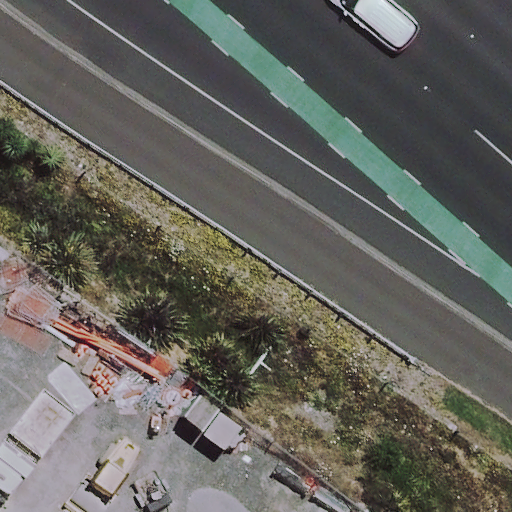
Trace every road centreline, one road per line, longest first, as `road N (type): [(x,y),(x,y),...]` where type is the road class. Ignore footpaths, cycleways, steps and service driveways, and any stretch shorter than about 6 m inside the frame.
road 1 (trunk): [(511,158),(408,140),(239,64),(142,0)]
road 2 (trunk): [(511,123),(351,0)]
